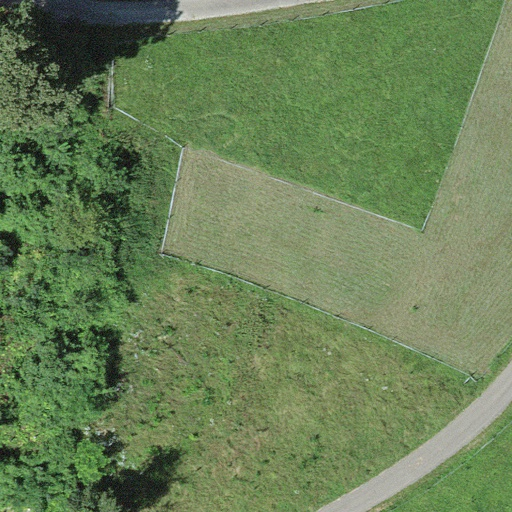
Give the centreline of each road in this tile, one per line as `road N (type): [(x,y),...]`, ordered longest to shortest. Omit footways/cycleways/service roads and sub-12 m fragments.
road 1 (track): [(20,0),(40,11),(85,13),(249,0)]
road 2 (track): [(511,384),(421,463),(337,511)]
